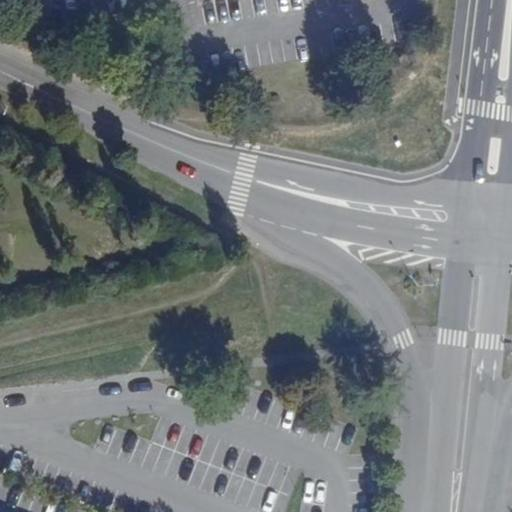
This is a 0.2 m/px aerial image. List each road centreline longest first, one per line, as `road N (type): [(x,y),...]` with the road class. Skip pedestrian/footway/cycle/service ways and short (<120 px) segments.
road 1 (residential): [(205,166),(371,286),(405,337),(456,511)]
road 2 (residential): [(459,511),(487,219)]
road 3 (tertiary): [(205,166),(365,205),(487,219)]
road 4 (tertiary): [(0,71),(205,166)]
road 5 (residential): [(511,0),(487,219)]
